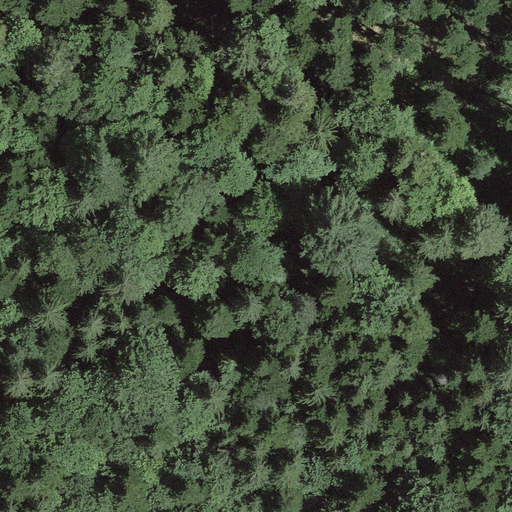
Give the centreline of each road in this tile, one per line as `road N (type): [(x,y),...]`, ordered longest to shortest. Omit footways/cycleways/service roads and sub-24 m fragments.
road 1 (track): [(511,288),(456,266),(308,251),(152,215),(0,213)]
road 2 (track): [(191,0),(459,184),(511,240)]
